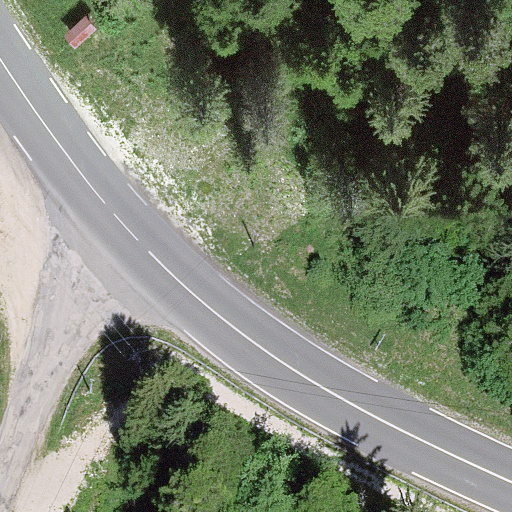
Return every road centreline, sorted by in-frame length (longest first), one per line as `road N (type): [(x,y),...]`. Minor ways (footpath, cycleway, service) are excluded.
road 1 (secondary): [(121,214),(285,375),(511,485)]
road 2 (unclassified): [(0,504),(121,214)]
road 3 (secondary): [(0,59),(44,126),(121,214)]
